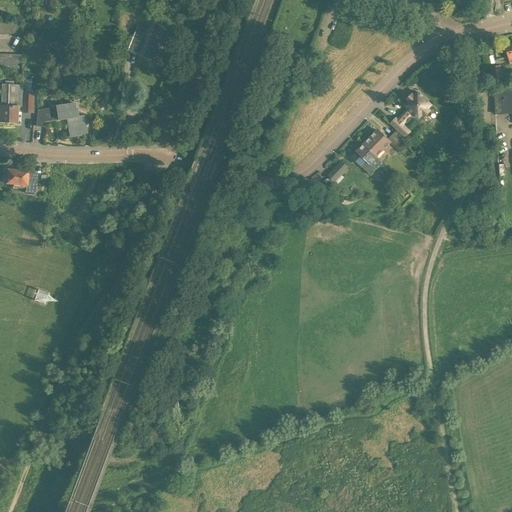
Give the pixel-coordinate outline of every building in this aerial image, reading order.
[(141,54),(141,53),(156,59),(165,35),(153,31),(152,33),(139,28),(130,50),(141,54)] [(490,67),(494,83),(503,81),(500,65),(490,67)] [(21,106),(21,85),(13,85),(13,81),(5,81),(5,84),(1,84),(1,106),(21,106)] [(0,105),(0,122),(16,123),(17,112),(21,112),(33,113),(33,93),(24,93),(25,84),(22,83),(22,85),(21,85),(21,106),(1,106),(0,105)] [(511,87),(494,88),(495,114),(511,113),(511,87)] [(431,106),(418,92),(414,96),(412,94),(406,100),(408,102),(405,106),(408,108),(397,119),(395,118),(390,123),(405,139),(411,133),(403,126),(405,123),(407,125),(413,119),(411,117),(413,115),(418,119),(422,116),(424,118),(430,112),(427,109),(431,106)] [(454,93),(454,110),(463,109),(462,92),(454,93)] [(37,110),(36,126),(44,127),(44,122),(67,118),(70,136),(80,135),(80,132),(85,132),(83,116),(78,117),(76,108),(75,109),(74,103),(56,106),(57,111),(51,112),(50,108),(37,110)] [(378,130),(365,143),(378,156),(379,155),(382,152),(386,147),(389,144),(391,143),(401,152),(408,146),(396,130),(387,139),(378,130)] [(365,143),(352,157),(361,165),(371,174),(382,162),(377,157),(378,156),(365,143)] [(342,161),(328,176),(334,181),(338,184),(344,178),(340,174),(347,167),(342,161)] [(13,184),(12,190),(35,192),(36,172),(7,169),(5,184),(13,184)]
